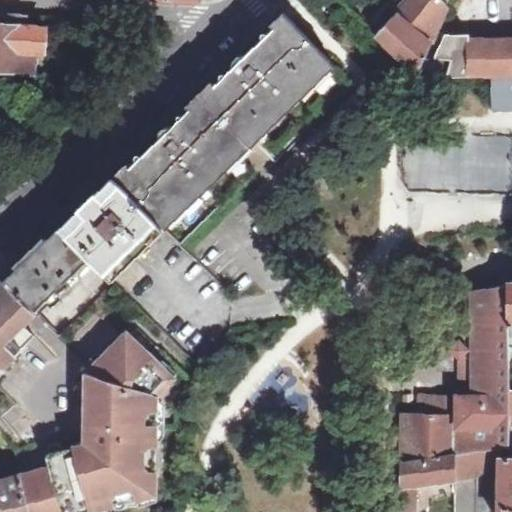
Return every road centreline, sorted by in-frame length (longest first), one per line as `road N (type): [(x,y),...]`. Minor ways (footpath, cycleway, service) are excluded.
road 1 (tertiary): [(0,238),(224,16)]
road 2 (residential): [(224,16),(0,1)]
